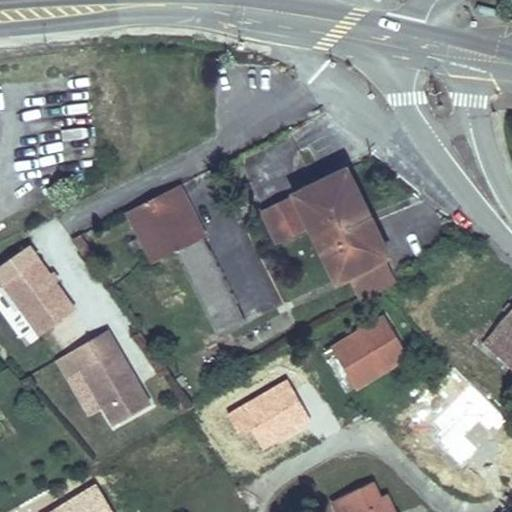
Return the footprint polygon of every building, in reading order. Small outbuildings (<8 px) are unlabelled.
[(347,166),(260,207),(274,238),(307,223),(331,277),(387,253),(347,166)] [(180,196),(124,223),(152,277),(178,262),(211,330),(242,313),(180,196)] [(93,259),(74,237),(69,242),(89,263),(93,259)] [(80,312),(27,253),(0,277),(0,286),(48,341),(80,312)] [(410,359),(384,315),(333,346),(359,389),(410,359)] [(511,316),(490,345),(511,362),(511,316)] [(117,351),(106,333),(93,340),(104,358),(117,351)] [(150,407),(117,351),(104,358),(93,340),(57,362),(68,381),(81,373),(114,428),(150,407)] [(369,484),(337,497),(343,511),(389,511),(383,497),(376,500),(369,484)]
